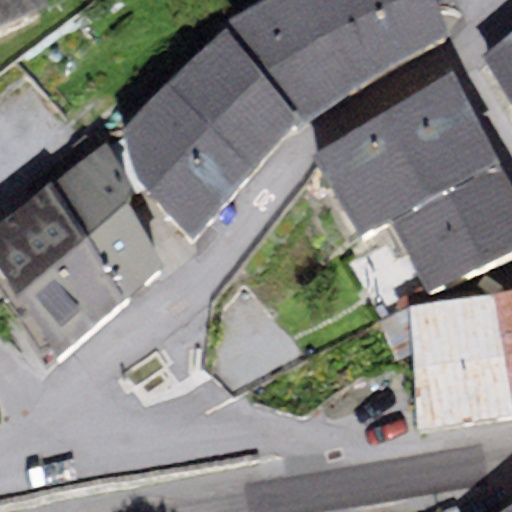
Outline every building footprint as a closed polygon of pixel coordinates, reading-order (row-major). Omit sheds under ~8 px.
[(31,0),(0,0),(0,39),(41,21),(31,0)] [(109,149),(0,224),(0,275),(56,367),(187,255),(303,136),(450,40),(431,0),(276,0),(279,7),(222,42),(109,149)] [(511,48),(481,66),(511,121),(511,48)] [(511,258),(511,201),(457,101),(308,182),(352,262),(392,240),(428,305),(511,258)] [(511,302),(394,325),(415,445),(511,432),(511,302)]
